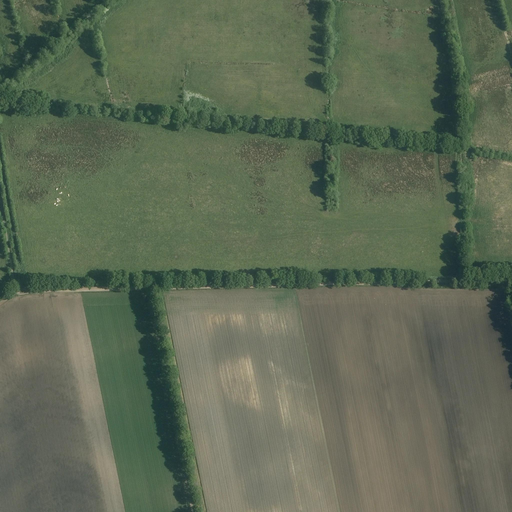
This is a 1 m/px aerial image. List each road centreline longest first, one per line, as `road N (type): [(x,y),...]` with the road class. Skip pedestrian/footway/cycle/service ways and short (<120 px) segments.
road 1 (track): [(16,292),(511,280)]
road 2 (unclassified): [(201,511),(157,289)]
